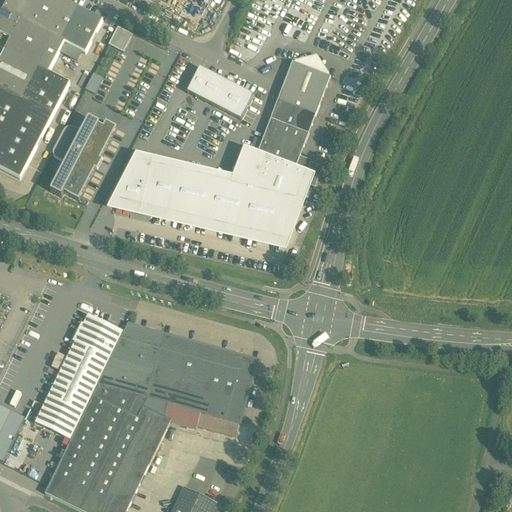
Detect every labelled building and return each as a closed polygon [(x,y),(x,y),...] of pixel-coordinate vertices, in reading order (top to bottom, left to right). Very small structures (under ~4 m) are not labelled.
[(103,23),(58,0),(8,0),(9,1),(8,2),(7,2),(3,11),(4,11),(3,13),(2,14),(0,13),(0,35),(11,41),(5,52),(5,53),(37,70),(21,100),(0,89),(0,170),(21,181),(70,86),(49,75),(65,45),(86,56),(103,23)] [(109,42),(117,29),(108,24),(97,42),(101,44),(104,39),(109,42)] [(119,28),(111,46),(127,53),(135,35),(119,28)] [(11,41),(0,35),(0,49),(5,52),(11,41)] [(5,53),(0,62),(0,89),(21,100),(37,70),(5,53)] [(307,61),(296,64),(295,65),(293,64),(271,121),(309,136),(331,79),(328,78),(329,76),(323,67),(321,67),(308,63),(307,61)] [(254,97),(200,69),(187,94),(242,122),(254,97)] [(96,75),(88,91),(97,95),(105,79),(96,75)] [(100,126),(89,120),(83,132),(73,128),(71,128),(69,128),(65,130),(53,152),(53,153),(53,155),(54,157),(55,159),(57,160),(66,165),(51,194),(61,199),(64,194),(68,196),(68,197),(79,202),(95,171),(98,172),(103,162),(101,161),(117,129),(106,123),(104,128),(99,127),(100,126)] [(309,136),(271,121),(257,155),(245,150),(233,178),(136,156),(107,211),(286,253),(311,188),(303,185),(310,166),(311,164),(310,162),(300,158),(309,136)] [(322,170),(310,166),(303,185),(311,188),(315,190),(322,170)] [(39,298),(30,294),(26,302),(35,306),(39,298)] [(88,317),(35,425),(71,443),(124,334),(88,317)] [(71,443),(46,496),(78,511),(127,511),(149,468),(170,425),(172,422),(144,408),(147,401),(147,400),(161,352),(165,337),(128,327),(124,334),(71,443)] [(257,363),(165,337),(161,352),(238,373),(225,422),(239,426),(257,363)] [(238,373),(161,352),(147,400),(147,401),(144,408),(172,422),(170,425),(196,432),(197,428),(235,438),(239,426),(225,422),(238,373)] [(0,406),(0,460),(9,464),(29,418),(0,406)] [(212,511),(216,505),(185,490),(174,511),(212,511)]
